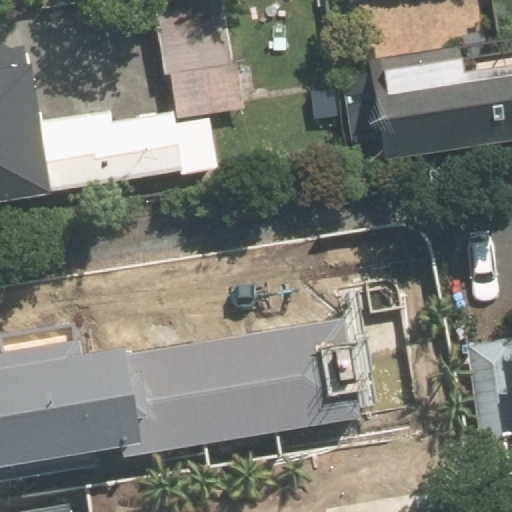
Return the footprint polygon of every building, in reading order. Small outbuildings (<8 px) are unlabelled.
[(0,61),(0,202),(216,172),(208,117),(245,112),(229,6),(156,17),(170,113),(39,131),(29,57),(0,61)] [(511,47),(367,70),(381,168),(511,147),(511,47)] [(0,353),(0,476),(361,420),(347,328),(126,363),(124,352),(87,357),(84,340),(0,353)] [(511,346),(469,353),(486,472),(511,467),(511,346)] [(0,511),(88,511),(86,493),(0,506),(0,511)]
